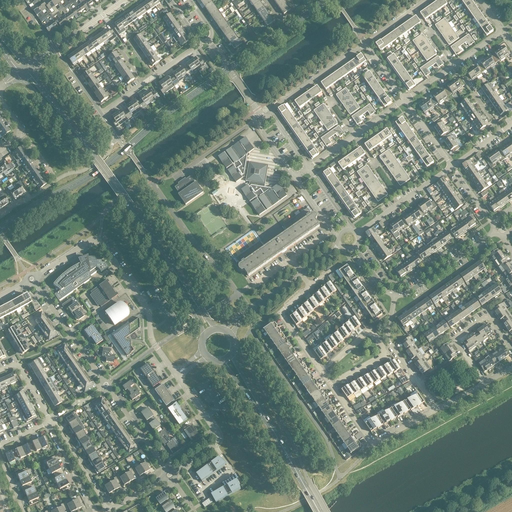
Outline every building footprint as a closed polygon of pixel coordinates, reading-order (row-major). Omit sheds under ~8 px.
[(37,0),(36,0),(35,1),(43,12),(45,10),(48,14),(45,16),(46,17),(51,13),(50,11),(44,3),(40,6),(39,5),(40,4),(37,0)] [(64,8),(63,7),(60,3),(58,0),(52,0),(51,1),(55,7),(58,5),(60,9),(57,11),(58,12),(64,8)] [(58,0),(60,3),(63,1),(66,5),(63,7),(64,8),(69,4),(68,3),(66,0),(58,0)] [(82,11),(78,6),(76,3),(75,0),(69,4),(71,6),(74,4),(76,8),(73,10),(78,17),(80,16),(79,14),(78,15),(78,14),(82,11)] [(89,10),(84,2),(82,0),(75,0),(76,3),(79,1),(81,4),(78,6),(82,11),(86,8),(87,9),(86,10),(87,11),(89,10)] [(93,3),(90,0),(86,0),(87,0),(84,2),(89,10),(91,8),(90,6),(89,7),(88,6),(93,3)] [(155,6),(150,0),(148,0),(146,2),(151,9),(155,6)] [(474,5),(471,0),(464,5),(468,9),(474,5)] [(46,17),(45,16),(43,12),(35,1),(32,3),(36,7),(37,6),(37,7),(33,10),(37,16),(40,14),(42,17),(39,19),(40,21),(46,17)] [(46,1),(44,3),(50,11),(53,9),(55,12),(52,14),(53,16),(58,12),(57,11),(55,7),(51,1),(47,4),(46,4),(47,3),(46,1)] [(443,8),(438,1),(433,4),(438,11),(443,8)] [(151,9),(146,2),(141,5),(146,13),(151,9)] [(215,6),(212,2),(205,7),(208,12),(215,6)] [(263,6),(260,2),(253,6),(256,10),(263,6)] [(288,6),(285,2),(278,6),(281,10),(288,6)] [(71,19),(74,16),(76,19),(78,17),(73,10),(71,6),(69,4),(64,8),(65,10),(68,8),(70,12),(68,14),(71,19)] [(438,11),(433,4),(429,7),(434,14),(438,11)] [(146,13),(141,5),(137,8),(142,16),(146,13)] [(478,9),(474,5),(468,9),(471,14),(478,9)] [(218,10),(215,6),(208,12),(211,16),(218,10)] [(266,9),(263,6),(256,10),(259,14),(266,9)] [(291,10),(288,6),(281,10),(284,15),(291,10)] [(434,14),(429,7),(425,10),(429,17),(434,14)] [(71,19),(68,14),(65,10),(64,8),(58,12),(60,14),(63,12),(65,15),(62,17),(67,25),(70,23),(69,22),(67,22),(71,19)] [(142,16),(137,8),(133,12),(138,19),(142,16)] [(268,13),(266,9),(259,14),(262,18),(268,13)] [(481,14),(478,9),(471,14),(474,18),(481,14)] [(221,15),(218,10),(211,16),(214,20),(221,15)] [(429,17),(425,10),(420,13),(425,20),(429,17)] [(67,25),(62,17),(60,14),(58,12),(53,16),(54,18),(57,16),(59,19),(57,21),(60,26),(65,23),(65,24),(64,25),(65,26),(67,25)] [(138,19),(133,12),(128,15),(133,22),(138,19)] [(54,18),(53,16),(52,14),(51,13),(46,17),(47,19),(50,17),(53,20),(50,22),(53,28),(57,24),(58,25),(57,26),(58,28),(60,26),(57,21),(54,18)] [(271,17),(268,13),(262,18),(264,22),(271,17)] [(163,19),(166,23),(173,18),(170,14),(163,19)] [(484,18),(481,14),(474,18),(477,23),(484,18)] [(133,22),(128,15),(124,18),(129,25),(133,22)] [(224,19),(221,15),(214,20),(216,24),(224,19)] [(416,16),(415,17),(411,19),(416,26),(421,23),(416,16)] [(53,28),(50,22),(47,19),(46,17),(40,21),(42,23),(45,21),(47,24),(44,26),(49,34),(52,32),(51,31),(50,31),(49,31),(53,28)] [(274,21),(271,17),(264,22),(267,26),(274,21)] [(129,25),(124,18),(119,21),(124,28),(129,25)] [(177,23),(173,18),(166,23),(169,28),(177,23)] [(448,23),(445,18),(435,25),(437,29),(438,28),(439,30),(448,23)] [(487,22),(484,18),(477,23),(480,27),(487,22)] [(227,23),(224,19),(216,24),(219,28),(227,23)] [(416,26),(411,19),(407,23),(412,29),(416,26)] [(126,31),(124,28),(119,21),(115,24),(117,27),(114,28),(119,35),(126,31)] [(490,27),(487,22),(480,27),(483,32),(490,27)] [(180,27),(177,23),(169,28),(173,32),(180,27)] [(230,27),(227,23),(219,28),(222,33),(230,27)] [(412,29),(407,23),(402,26),(407,32),(412,29)] [(452,28),(448,23),(439,30),(440,31),(440,32),(442,35),(452,28)] [(407,32),(402,26),(398,29),(403,36),(407,32)] [(183,32),(180,27),(173,32),(176,37),(183,32)] [(233,31),(230,27),(222,33),(225,37),(233,31)] [(493,31),(490,27),(483,32),(486,36),(493,31)] [(455,33),(452,28),(442,35),(444,39),(445,38),(446,40),(455,33)] [(108,29),(103,32),(108,39),(110,42),(117,37),(112,30),(110,32),(108,29)] [(403,36),(398,29),(393,32),(398,39),(403,36)] [(236,36),(233,31),(225,37),(228,41),(236,36)] [(108,39),(103,32),(99,35),(104,43),(108,39)] [(186,36),(183,32),(176,37),(173,38),(176,43),(179,41),(186,36)] [(398,39),(393,32),(389,35),(394,42),(398,39)] [(459,38),(455,33),(446,40),(447,41),(447,42),(449,45),(459,38)] [(134,40),(137,44),(144,39),(141,34),(134,40)] [(425,38),(422,34),(412,41),(416,46),(425,40),(424,38),(425,38)] [(104,43),(99,35),(94,39),(99,46),(104,43)] [(394,42),(389,35),(385,38),(389,45),(394,42)] [(473,42),(468,35),(459,41),(462,45),(466,42),(469,46),(473,44),(472,43),(473,42)] [(189,41),(186,36),(179,41),(182,46),(189,41)] [(239,40),(236,36),(228,41),(231,45),(239,40)] [(389,45),(385,38),(380,41),(385,48),(389,45)] [(99,46),(94,39),(90,42),(95,49),(99,46)] [(147,43),(144,39),(137,44),(140,48),(147,43)] [(242,44),(239,40),(231,45),(234,49),(242,44)] [(426,41),(425,40),(416,46),(420,51),(429,44),(427,41),(426,41)] [(385,48),(380,41),(376,45),(380,51),(385,48)] [(462,45),(459,41),(450,47),(455,54),(457,53),(457,54),(461,52),(458,48),(462,45)] [(95,49),(90,42),(85,45),(90,52),(95,49)] [(150,48),(147,43),(140,48),(143,53),(150,48)] [(432,48),(429,44),(420,51),(423,56),(432,50),(431,48),(432,48)] [(90,52),(85,45),(81,48),(86,55),(90,52)] [(509,54),(504,47),(499,50),(505,58),(509,54)] [(86,55),(81,48),(77,51),(82,58),(86,55)] [(153,52),(150,48),(143,53),(146,57),(153,52)] [(433,51),(432,50),(423,56),(427,61),(436,54),(434,51),(433,51)] [(505,58),(499,50),(495,53),(496,55),(493,57),(497,62),(500,60),(500,61),(505,58)] [(82,58),(77,51),(72,54),(77,61),(82,58)] [(156,51),(153,52),(146,57),(149,62),(157,57),(159,55),(156,51)] [(109,57),(112,62),(119,57),(116,52),(109,57)] [(77,61),(72,54),(68,57),(73,65),(77,61)] [(394,54),(387,59),(388,60),(387,61),(389,64),(397,59),(394,54)] [(366,62),(361,55),(356,58),(361,65),(366,62)] [(443,63),(438,56),(429,63),(432,66),(436,64),(438,68),(442,65),(441,64),(443,63)] [(490,56),(485,60),(491,67),(495,64),(497,62),(493,57),(491,58),(490,56)] [(122,61),(119,57),(112,62),(115,66),(122,61)] [(160,61),(157,57),(149,62),(153,66),(160,61)] [(196,58),(191,61),(196,68),(201,65),(202,67),(205,65),(201,60),(199,62),(196,58)] [(361,65),(356,58),(352,61),(357,68),(361,65)] [(400,63),(397,59),(389,64),(392,67),(393,68),(400,63)] [(491,67),(485,60),(480,63),(482,65),(479,67),(483,72),(486,70),(486,71),(491,67)] [(125,66),(122,61),(115,66),(118,71),(125,66)] [(196,68),(191,61),(187,64),(190,68),(187,70),(191,75),(193,73),(192,71),(196,68)] [(357,68),(352,61),(348,64),(352,71),(357,68)] [(403,68),(400,63),(393,68),(394,69),(393,70),(396,73),(403,68)] [(432,66),(429,63),(420,69),(425,76),(426,75),(427,76),(430,73),(427,69),(432,66)] [(352,71),(348,64),(343,67),(348,74),(352,71)] [(128,70),(125,66),(118,71),(121,75),(128,70)] [(477,68),(476,66),(471,70),(477,77),(481,74),(483,72),(479,67),(477,68)] [(182,67),(177,71),(182,78),(187,75),(188,77),(191,75),(187,70),(185,72),(182,67)] [(348,74),(343,67),(339,70),(343,77),(348,74)] [(406,72),(403,68),(396,73),(398,76),(399,76),(400,77),(406,72)] [(131,74),(128,70),(121,75),(124,79),(131,74)] [(343,77),(339,70),(334,74),(339,80),(343,77)] [(477,77),(471,70),(466,73),(468,75),(465,76),(469,82),(471,80),(472,81),(477,77)] [(82,76),(85,80),(92,75),(89,71),(82,76)] [(182,78),(177,71),(173,74),(176,78),(173,80),(177,85),(180,83),(178,81),(182,78)] [(372,76),(369,71),(362,76),(366,81),(372,76)] [(409,77),(406,72),(400,77),(400,78),(400,79),(402,82),(409,77)] [(135,79),(131,74),(124,79),(127,84),(135,79)] [(339,80),(334,74),(330,77),(335,83),(339,80)] [(96,80),(92,75),(85,80),(88,85),(96,80)] [(376,81),(372,76),(366,81),(369,85),(376,81)] [(163,80),(168,87),(170,90),(177,85),(173,80),(171,81),(168,77),(163,80)] [(335,83),(330,77),(325,80),(330,87),(335,83)] [(412,81),(409,77),(402,82),(404,85),(405,84),(406,86),(412,81)] [(99,84),(96,80),(88,85),(91,89),(99,84)] [(168,87),(163,80),(159,84),(162,88),(159,90),(163,95),(166,93),(164,91),(168,87)] [(330,87),(325,80),(321,83),(326,90),(330,87)] [(457,80),(452,83),(457,91),(462,88),(462,87),(464,85),(460,80),(458,82),(457,80)] [(379,85),(376,81),(369,85),(372,90),(379,85)] [(416,86),(412,81),(406,86),(407,87),(406,88),(408,91),(416,86)] [(457,91),(452,83),(447,86),(449,88),(446,90),(450,95),(452,94),(453,94),(457,91)] [(492,88),(489,83),(481,89),(485,94),(492,88)] [(102,89),(99,84),(91,89),(95,94),(102,89)] [(382,89),(379,85),(372,90),(375,94),(382,89)] [(322,93),(317,86),(312,89),(317,96),(322,93)] [(349,93),(346,88),(336,95),(338,99),(339,98),(340,100),(349,93)] [(495,93),(492,88),(485,94),(488,98),(495,93)] [(105,93),(102,89),(95,94),(98,98),(105,93)] [(317,96),(312,89),(308,92),(313,99),(317,96)] [(385,94),(382,89),(375,94),(378,99),(385,94)] [(444,92),(442,90),(438,93),(443,101),(448,98),(448,97),(450,95),(446,90),(444,92)] [(149,91),(144,94),(149,101),(154,98),(155,100),(158,98),(154,93),(152,95),(149,91)] [(313,99),(308,92),(304,95),(308,102),(313,99)] [(108,98),(105,93),(98,98),(101,103),(108,98)] [(353,98),(349,93),(340,100),(341,101),(341,102),(343,105),(353,98)] [(443,101),(438,93),(433,96),(434,98),(432,100),(436,105),(438,103),(439,104),(443,101)] [(499,97),(495,93),(488,98),(491,102),(499,97)] [(149,101),(144,94),(140,97),(143,101),(140,103),(144,108),(146,106),(145,104),(149,101)] [(388,98),(385,94),(378,99),(381,103),(388,98)] [(308,102),(304,95),(299,98),(304,105),(308,102)] [(501,95),(499,97),(491,102),(494,107),(502,101),(504,100),(501,95)] [(304,105),(299,98),(294,102),(299,108),(304,105)] [(356,103),(353,98),(343,105),(345,108),(346,108),(347,109),(356,103)] [(391,103),(388,98),(381,103),(385,108),(391,103)] [(470,104),(467,99),(459,105),(462,109),(470,104)] [(135,100),(130,104),(135,111),(140,108),(141,110),(144,108),(140,103),(138,105),(135,100)] [(428,100),(424,103),(429,111),(434,107),(433,107),(436,105),(432,100),(430,102),(428,100)] [(505,106),(502,101),(494,107),(497,111),(505,106)] [(360,108),(356,103),(347,109),(348,111),(348,112),(350,115),(360,108)] [(429,111),(424,103),(419,106),(425,114),(429,111)] [(135,111),(130,104),(126,107),(129,111),(126,113),(130,118),(133,116),(131,114),(135,111)] [(326,107),(323,104),(313,111),(317,116),(326,110),(325,108),(326,107)] [(374,111),(369,104),(360,111),(363,115),(367,112),(370,116),(374,113),(373,112),(374,111)] [(473,108),(470,104),(462,109),(465,114),(473,108)] [(288,110),(285,105),(277,110),(280,114),(280,113),(281,114),(288,110)] [(508,110),(505,106),(497,111),(500,116),(502,114),(504,117),(509,113),(508,111),(508,110)] [(476,113),(473,108),(465,114),(468,118),(476,113)] [(121,110),(116,113),(122,121),(126,117),(128,120),(130,118),(126,113),(124,115),(121,110)] [(291,114),(288,110),(281,114),(282,116),(281,116),(284,119),(291,114)] [(327,111),(326,110),(317,116),(321,121),(330,114),(328,111),(327,111)] [(363,115),(360,111),(351,117),(356,124),(358,123),(358,124),(359,123),(362,121),(359,118),(363,115)] [(122,121),(116,113),(112,117),(115,121),(113,123),(116,128),(119,126),(117,124),(122,121)] [(479,117),(476,113),(468,118),(471,123),(479,117)] [(294,118),(291,114),(284,119),(286,122),(287,122),(287,123),(294,118)] [(333,117),(330,114),(321,121),(324,126),(333,119),(332,118),(333,117)] [(482,122),(479,117),(471,123),(475,127),(482,122)] [(297,123),(294,118),(287,123),(288,124),(288,125),(290,128),(297,123)] [(405,123),(402,118),(395,123),(399,128),(405,123)] [(334,121),(333,119),(324,126),(328,131),(337,124),(335,120),(334,121)] [(445,127),(440,120),(433,124),(435,127),(434,128),(437,132),(445,127)] [(486,126),(482,122),(475,127),(478,132),(478,131),(480,134),(485,130),(484,128),(486,126)] [(300,127),(297,123),(290,128),(292,131),(293,131),(294,132),(300,127)] [(408,127),(405,123),(399,128),(402,132),(408,127)] [(339,126),(330,132),(333,136),(337,133),(339,137),(343,135),(342,134),(344,133),(339,126)] [(4,129),(3,127),(0,129),(0,134),(1,136),(0,137),(1,138),(10,131),(8,127),(4,129)] [(303,132),(300,127),(294,132),(295,133),(294,134),(296,137),(303,132)] [(412,132),(408,127),(402,132),(405,136),(412,132)] [(448,131),(445,127),(437,132),(441,137),(442,136),(444,138),(446,136),(445,134),(448,131)] [(392,136),(387,129),(382,132),(387,139),(392,136)] [(307,136),(303,132),(296,137),(297,137),(298,138),(297,138),(299,141),(307,136)] [(333,136),(330,132),(321,139),(326,146),(327,145),(328,145),(331,143),(328,139),(333,136)] [(387,139),(382,132),(378,135),(383,142),(387,139)] [(415,136),(412,132),(405,136),(408,141),(415,136)] [(383,142),(378,135),(373,138),(378,145),(383,142)] [(310,141),(307,136),(299,141),(301,145),(302,144),(303,145),(310,141)] [(418,140),(415,136),(408,141),(411,145),(418,140)] [(452,136),(448,139),(446,136),(444,138),(446,140),(444,142),(447,146),(455,141),(452,136)] [(254,149),(246,137),(218,157),(236,183),(244,177),(246,177),(246,181),(268,165),(247,162),(247,159),(248,157),(250,155),(248,153),(254,149)] [(378,145),(373,138),(369,141),(374,148),(378,145)] [(421,145),(418,140),(411,145),(414,150),(421,145)] [(313,145),(310,141),(303,145),(304,147),(303,147),(305,150),(313,145)] [(374,148),(369,141),(364,145),(369,152),(374,148)] [(460,148),(455,141),(447,146),(451,151),(452,150),(454,152),(460,148)] [(316,149),(313,145),(305,150),(308,153),(309,154),(316,149)] [(424,149),(421,145),(414,150),(417,154),(424,149)] [(13,158),(15,160),(22,155),(21,153),(24,150),(21,146),(12,153),(12,154),(13,153),(15,156),(13,158)] [(365,154),(360,147),(356,151),(361,158),(365,154)] [(511,157),(504,147),(502,148),(502,149),(500,151),(503,155),(501,156),(503,160),(509,156),(510,158),(511,157)] [(319,154),(316,149),(309,154),(310,155),(309,156),(312,159),(319,154)] [(427,154),(424,149),(417,154),(420,159),(427,154)] [(393,155),(389,150),(379,156),(382,160),(382,159),(384,161),(393,155)] [(496,150),(493,152),(494,153),(492,154),(497,162),(500,160),(501,162),(503,160),(501,156),(503,155),(500,151),(498,152),(496,150)] [(361,158),(356,151),(351,154),(356,161),(361,158)] [(356,161),(351,154),(347,157),(352,164),(356,161)] [(430,158),(427,154),(420,159),(424,163),(430,158)] [(497,162),(492,154),(490,156),(489,155),(487,157),(490,162),(488,163),(491,169),(496,165),(495,164),(497,162)] [(24,157),(22,155),(15,160),(17,163),(19,161),(21,165),(30,159),(27,155),(24,157)] [(396,160),(393,155),(384,161),(385,163),(384,163),(386,167),(396,160)] [(352,164),(347,157),(343,160),(347,167),(352,164)] [(434,163),(430,158),(424,163),(427,168),(434,163)] [(33,163),(30,159),(21,165),(19,166),(20,167),(22,165),(24,168),(22,170),(24,172),(31,167),(30,165),(33,163)] [(347,167),(343,160),(338,163),(343,170),(347,167)] [(400,164),(396,160),(386,167),(389,170),(389,169),(391,171),(400,164)] [(470,160),(462,165),(464,168),(463,168),(464,171),(475,163),(474,162),(472,163),(470,160)] [(2,162),(0,163),(0,168),(3,173),(7,170),(8,172),(11,170),(8,165),(5,167),(2,162)] [(476,165),(475,163),(464,171),(466,173),(467,173),(468,175),(476,169),(474,166),(476,165)] [(403,169),(400,164),(391,171),(392,172),(391,173),(393,176),(403,169)] [(265,184),(268,165),(246,181),(249,182),(249,184),(241,190),(259,216),(287,196),(278,184),(273,188),(271,186),(269,188),(264,187),(265,184)] [(369,169),(367,165),(357,172),(360,177),(369,171),(368,169),(369,169)] [(33,169),(31,167),(24,172),(26,175),(28,174),(30,177),(39,171),(36,167),(33,169)] [(333,174),(330,169),(322,174),(325,178),(326,177),(326,178),(333,174)] [(406,174),(403,169),(393,176),(396,180),(396,179),(397,181),(406,174)] [(478,172),(476,169),(468,175),(470,176),(469,177),(471,179),(481,172),(480,171),(478,172)] [(41,175),(39,171),(30,177),(28,178),(28,179),(30,178),(32,181),(30,182),(32,185),(40,179),(38,177),(41,175)] [(370,173),(369,171),(360,177),(364,182),(374,175),(371,172),(370,173)] [(482,174),(481,172),(471,179),(472,182),(473,181),(475,183),(482,178),(480,175),(482,174)] [(336,178),(333,174),(326,178),(327,180),(329,183),(336,178)] [(410,179),(406,174),(397,181),(399,182),(398,183),(400,186),(410,179)] [(376,179),(374,175),(364,182),(367,187),(376,181),(375,179),(376,179)] [(195,183),(190,176),(186,179),(185,178),(183,180),(178,183),(179,184),(175,187),(179,194),(178,195),(186,205),(203,193),(196,182),(195,183)] [(339,183),(336,178),(329,183),(331,187),(332,186),(333,187),(339,183)] [(484,181),(482,178),(475,183),(476,185),(475,186),(477,188),(487,181),(486,180),(484,181)] [(41,182),(40,179),(32,185),(34,187),(36,186),(38,189),(37,189),(38,190),(47,184),(44,180),(41,182)] [(445,181),(443,179),(436,184),(438,187),(436,188),(437,190),(447,183),(446,180),(445,181)] [(377,182),(376,181),(367,187),(371,192),(381,185),(378,182),(377,182)] [(488,183),(487,181),(477,188),(479,191),(479,190),(481,192),(489,187),(487,184),(488,183)] [(18,185),(13,188),(19,196),(24,193),(20,188),(23,187),(19,182),(17,183),(18,185)] [(342,187),(339,183),(333,187),(334,188),(333,189),(335,192),(342,187)] [(449,185),(447,183),(437,190),(438,191),(440,190),(442,193),(450,188),(448,186),(449,185)] [(383,189),(381,185),(371,192),(374,197),(383,191),(382,189),(383,189)] [(345,191),(342,187),(335,192),(337,195),(338,195),(339,196),(345,191)] [(19,196),(13,188),(9,191),(8,189),(6,191),(9,196),(11,195),(15,199),(19,196)] [(451,190),(450,188),(442,193),(444,196),(442,197),(443,199),(454,191),(452,189),(451,190)] [(503,189),(501,191),(508,201),(510,200),(510,201),(511,199),(511,196),(508,190),(505,192),(503,189)] [(349,196),(345,191),(339,196),(340,197),(339,198),(341,201),(349,196)] [(384,192),(383,191),(374,197),(378,202),(388,195),(385,192),(384,192)] [(455,194),(454,191),(443,199),(445,200),(446,199),(448,202),(456,196),(455,194)] [(508,201),(501,191),(499,192),(501,195),(498,197),(504,206),(508,203),(507,202),(508,201)] [(3,196),(0,197),(0,200),(4,207),(8,203),(5,199),(8,197),(4,192),(2,194),(3,196)] [(352,200),(349,196),(341,201),(343,204),(344,204),(345,205),(352,200)] [(457,198),(456,196),(448,202),(450,205),(449,206),(450,207),(460,200),(458,198),(457,198)] [(493,196),(491,198),(499,208),(500,207),(500,208),(504,206),(498,197),(495,199),(493,196)] [(499,208),(491,198),(489,199),(491,202),(488,204),(488,203),(485,205),(489,210),(491,209),(494,213),(498,210),(497,209),(499,208)] [(427,199),(424,201),(425,201),(423,203),(428,211),(431,209),(432,210),(437,207),(433,202),(430,204),(427,199)] [(355,205),(352,200),(345,205),(346,206),(345,207),(347,210),(355,205)] [(462,203),(460,200),(450,207),(451,209),(452,208),(455,211),(462,205),(461,203),(462,203)] [(428,211),(423,203),(421,204),(420,203),(418,205),(419,208),(417,209),(420,213),(422,212),(425,215),(427,214),(426,212),(428,211)] [(358,209),(355,205),(347,210),(350,213),(351,214),(358,209)] [(315,214),(314,214),(313,214),(311,214),(307,208),(296,216),(283,225),(287,231),(264,248),(260,242),(236,259),(240,265),(239,266),(239,267),(239,268),(239,270),(240,271),(241,271),(243,271),(244,271),(248,276),(320,226),(316,220),(317,219),(317,218),(317,217),(316,215),(315,214)] [(361,214),(358,209),(351,214),(352,215),(351,216),(354,219),(361,214)] [(420,213),(417,209),(415,211),(414,210),(412,212),(412,213),(418,220),(419,222),(421,221),(419,219),(425,215),(422,212),(420,213)] [(418,220),(412,213),(410,214),(410,213),(407,215),(415,225),(416,224),(415,222),(418,220)] [(465,216),(463,218),(470,228),(472,227),(472,228),(476,225),(473,221),(475,220),(472,214),(469,216),(470,217),(467,219),(465,216)] [(415,225),(407,215),(405,217),(405,218),(403,219),(406,223),(403,225),(406,229),(412,225),(413,226),(415,225)] [(397,221),(395,222),(400,230),(403,228),(404,230),(406,229),(403,225),(406,223),(403,219),(401,221),(399,218),(396,220),(397,221)] [(470,228),(463,218),(461,219),(463,222),(460,224),(466,232),(469,230),(469,229),(470,228)] [(400,230),(395,222),(393,224),(392,223),(390,225),(392,228),(389,230),(396,239),(398,237),(399,237),(399,236),(399,235),(399,234),(398,232),(400,230)] [(455,223),(453,225),(460,235),(462,234),(462,235),(466,232),(460,224),(457,226),(455,223)] [(460,235),(453,225),(451,226),(453,229),(447,233),(450,236),(452,234),(455,237),(454,238),(456,240),(460,237),(459,236),(460,235)] [(373,228),(365,234),(367,236),(366,236),(368,239),(378,232),(377,230),(375,231),(373,228)] [(441,231),(439,232),(446,242),(448,242),(452,240),(452,239),(454,238),(455,237),(452,234),(450,236),(447,233),(446,231),(443,233),(441,231)] [(379,233),(378,232),(368,239),(369,241),(370,241),(372,243),(379,237),(377,234),(379,233)] [(446,242),(439,232),(437,233),(439,236),(436,238),(442,247),(446,244),(445,243),(446,242)] [(381,240),(379,237),(372,243),(373,245),(372,245),(374,248),(384,240),(383,239),(381,240)] [(431,237),(429,239),(437,249),(438,248),(439,249),(442,247),(436,238),(433,240),(431,237)] [(437,249),(429,239),(427,240),(429,243),(426,245),(432,254),(436,251),(435,250),(437,249)] [(385,242),(384,240),(374,248),(376,250),(376,249),(378,251),(386,246),(384,243),(385,242)] [(421,244),(419,246),(427,256),(428,255),(429,256),(432,254),(426,245),(423,247),(421,244)] [(388,249),(386,246),(378,251),(379,253),(378,254),(380,256),(390,249),(389,248),(388,249)] [(427,256),(419,246),(418,247),(419,250),(416,252),(417,254),(418,254),(420,257),(417,259),(419,262),(420,262),(422,260),(422,261),(426,258),(426,257),(427,256)] [(392,251),(390,249),(380,256),(382,259),(383,258),(384,261),(392,255),(390,252),(392,251)] [(498,249),(489,255),(491,258),(494,261),(503,255),(502,252),(501,253),(500,251),(499,252),(498,249)] [(418,254),(417,254),(412,258),(410,255),(408,256),(415,267),(417,266),(417,267),(421,264),(420,262),(419,262),(417,259),(420,257),(418,254)] [(505,257),(503,255),(494,261),(496,265),(497,268),(506,262),(505,259),(504,258),(505,257)] [(415,267),(408,256),(406,258),(408,260),(405,263),(411,271),(414,269),(414,268),(415,267)] [(90,258),(88,258),(85,258),(84,259),(85,263),(82,265),(81,263),(78,264),(77,265),(74,266),(72,268),(70,269),(68,270),(66,272),(64,273),(62,275),(60,277),(58,279),(56,281),(55,283),(54,284),(53,285),(60,291),(54,295),(59,301),(90,279),(90,276),(98,270),(99,271),(100,273),(108,268),(107,267),(107,266),(106,264),(104,263),(103,262),(102,261),(101,260),(100,260),(98,259),(97,259),(95,258),(94,258),(93,258),(92,258),(91,258),(90,258)] [(400,262),(398,263),(405,274),(407,273),(407,274),(411,271),(405,263),(402,265),(400,262)] [(485,269),(480,262),(479,263),(478,263),(475,265),(480,272),(483,270),(485,273),(487,272),(485,269)] [(508,264),(506,262),(497,268),(499,271),(500,270),(502,274),(511,266),(510,264),(509,265),(508,264)] [(405,274),(398,263),(396,265),(398,267),(395,269),(392,270),(396,276),(398,274),(401,278),(405,276),(404,275),(405,274)] [(352,271),(347,265),(342,269),(341,267),(342,267),(341,267),(338,270),(343,277),(352,271)] [(480,272),(475,265),(472,267),(472,268),(470,269),(477,279),(479,277),(477,275),(480,272)] [(511,266),(502,274),(505,277),(504,278),(506,280),(511,275),(511,266)] [(477,279),(470,269),(469,270),(465,272),(470,279),(474,277),(476,280),(477,279)] [(356,277),(352,271),(343,277),(347,283),(356,277)] [(470,279),(465,272),(462,274),(462,275),(460,276),(467,286),(469,284),(467,281),(470,279)] [(360,284),(356,277),(347,283),(352,290),(360,284)] [(464,284),(459,277),(458,278),(457,278),(454,280),(459,287),(462,285),(464,288),(466,287),(464,284)] [(101,307),(118,295),(116,293),(115,294),(112,290),(113,289),(111,286),(110,287),(107,283),(109,282),(107,280),(90,292),(92,294),(89,295),(97,306),(99,305),(101,307)] [(459,287),(454,280),(450,282),(451,283),(449,284),(456,294),(458,292),(456,290),(459,287)] [(494,286),(491,288),(496,295),(501,292),(494,281),(492,283),(494,286)] [(336,291),(330,282),(324,287),(330,296),(331,296),(330,295),(336,291)] [(365,290),(360,284),(352,290),(356,296),(365,290)] [(456,294),(449,284),(448,285),(447,285),(444,287),(449,294),(452,292),(454,295),(456,294)] [(330,296),(324,287),(318,292),(325,301),(325,300),(330,296)] [(449,294),(444,287),(441,289),(441,290),(439,291),(446,301),(448,299),(446,296),(449,294)] [(486,287),(484,289),(491,299),(496,295),(491,288),(488,290),(486,287)] [(491,299),(484,289),(482,290),(484,293),(481,295),(487,302),(491,299)] [(369,296),(365,290),(356,296),(360,302),(369,296)] [(446,301),(439,291),(438,292),(438,291),(434,294),(439,301),(442,299),(444,302),(446,301)] [(325,301),(318,292),(319,292),(313,297),(319,306),(319,305),(325,301)] [(39,305),(30,293),(27,295),(31,302),(34,308),(39,305)] [(22,296),(21,296),(26,305),(31,302),(27,295),(26,294),(25,295),(24,295),(22,295),(22,296)] [(439,301),(434,294),(431,296),(431,297),(429,298),(434,305),(436,308),(438,306),(436,303),(439,301)] [(476,298),(481,305),(481,306),(487,302),(481,295),(478,297),(476,294),(474,296),(476,298)] [(26,305),(21,296),(20,297),(19,297),(18,298),(18,299),(16,300),(21,308),(26,305)] [(373,302),(369,296),(360,302),(365,308),(373,302)] [(473,301),(470,303),(475,310),(480,307),(475,299),(473,296),(471,298),(473,301)] [(319,306),(313,297),(312,297),(313,298),(307,302),(314,311),(313,310),(319,306)] [(433,306),(428,299),(426,300),(426,299),(423,302),(428,309),(431,307),(433,310),(435,309),(433,306)] [(21,308),(16,300),(15,301),(14,300),(12,301),(11,302),(16,311),(21,308)] [(16,311),(11,302),(10,302),(9,303),(8,303),(8,304),(6,305),(11,314),(16,311)] [(68,308),(71,313),(72,314),(76,321),(78,319),(79,320),(84,316),(84,315),(85,314),(81,308),(77,302),(68,308)] [(314,311),(307,302),(307,303),(301,307),(308,316),(308,315),(314,311)] [(378,308),(373,302),(365,308),(369,314),(378,308)] [(428,309),(423,302),(419,304),(420,305),(418,306),(425,316),(427,314),(425,311),(428,309)] [(465,302),(463,303),(470,314),(475,310),(470,303),(467,305),(465,302)] [(105,312),(114,325),(126,317),(127,317),(127,316),(128,315),(128,313),(128,312),(128,311),(127,310),(127,309),(126,307),(125,307),(125,306),(124,306),(124,305),(123,305),(122,304),(121,303),(120,303),(119,303),(118,303),(118,304),(105,312)] [(470,314),(463,303),(461,305),(463,308),(460,310),(465,317),(470,314)] [(502,303),(494,309),(495,312),(496,314),(495,314),(497,317),(506,310),(504,306),(502,303)] [(11,314),(6,305),(5,306),(4,306),(2,306),(1,307),(6,316),(11,314)] [(425,316),(418,306),(417,307),(416,306),(413,309),(418,316),(421,314),(423,317),(425,316)] [(308,316),(301,307),(302,308),(296,312),(302,321),(302,320),(308,316)] [(382,315),(378,308),(369,314),(374,322),(378,319),(377,318),(382,315)] [(418,316),(413,309),(409,311),(410,312),(408,313),(415,323),(417,321),(415,318),(418,316)] [(455,309),(453,310),(460,321),(465,317),(460,310),(457,312),(455,309)] [(460,321),(453,310),(451,312),(453,315),(450,317),(455,324),(460,321)] [(509,313),(506,310),(497,317),(498,319),(499,319),(500,320),(501,320),(502,322),(511,316),(509,313)] [(33,318),(37,325),(46,319),(41,312),(33,318)] [(302,321),(296,312),(295,312),(296,313),(290,317),(296,326),(302,321)] [(415,323),(408,313),(407,314),(406,313),(403,316),(408,323),(411,321),(413,324),(415,323)] [(408,323),(403,316),(400,318),(400,319),(398,320),(403,327),(405,330),(407,328),(405,325),(408,323)] [(445,320),(450,327),(450,328),(455,324),(450,317),(447,319),(445,316),(443,317),(445,320)] [(511,316),(502,322),(504,324),(503,324),(504,326),(503,327),(505,329),(511,324),(511,316)] [(361,325),(355,317),(348,321),(355,331),(355,330),(361,325)] [(139,318),(129,325),(129,324),(112,336),(112,337),(111,337),(126,358),(127,357),(127,358),(130,355),(130,354),(133,352),(134,351),(131,347),(130,345),(130,341),(126,342),(124,339),(139,329),(139,318)] [(442,323),(439,325),(444,332),(449,329),(444,321),(442,318),(440,320),(442,323)] [(49,323),(46,319),(37,325),(41,329),(49,323)] [(355,331),(348,321),(349,322),(343,326),(349,336),(350,335),(349,335),(355,331)] [(266,328),(265,327),(263,328),(264,329),(263,330),(264,330),(267,335),(277,328),(276,327),(277,327),(277,326),(274,322),(266,328)] [(52,328),(49,323),(41,329),(44,334),(52,328)] [(434,324),(432,325),(439,336),(444,332),(439,325),(436,327),(434,324)] [(483,326),(480,327),(487,337),(491,335),(494,333),(488,324),(484,327),(483,326)] [(8,330),(11,335),(19,330),(16,325),(8,330)] [(89,338),(90,338),(97,333),(92,326),(92,325),(84,331),(89,338)] [(439,336),(432,325),(430,327),(432,330),(429,332),(434,339),(439,336)] [(349,336),(343,326),(343,327),(337,331),(344,341),(344,340),(343,340),(349,336)] [(281,331),(278,327),(277,328),(267,335),(268,335),(271,340),(281,333),(280,332),(281,332),(281,331)] [(487,337),(480,327),(478,329),(479,331),(475,333),(481,342),(484,340),(487,337)] [(57,334),(52,328),(44,334),(48,340),(57,334)] [(22,335),(19,330),(11,335),(14,340),(22,335)] [(344,341),(337,331),(337,332),(331,336),(338,346),(338,345),(344,341)] [(424,335),(429,343),(434,339),(429,332),(426,334),(424,331),(422,332),(424,335)] [(284,336),(282,332),(281,333),(271,340),(275,345),(274,345),(284,338),(284,337),(284,336)] [(103,340),(97,333),(90,338),(91,338),(91,339),(96,345),(103,340)] [(481,342),(475,333),(472,336),(471,334),(468,336),(475,346),(479,343),(479,344),(481,342)] [(312,334),(306,340),(308,343),(314,338),(312,334)] [(25,339),(22,335),(14,340),(16,345),(25,339)] [(338,346),(331,336),(331,337),(332,337),(326,341),(332,351),(333,351),(332,350),(338,346)] [(411,336),(402,342),(403,345),(404,346),(403,347),(405,350),(414,343),(414,344),(415,343),(412,339),(413,339),(411,336)] [(475,346),(468,336),(466,338),(467,339),(463,342),(469,351),(472,349),(472,348),(475,346)] [(288,341),(285,338),(284,338),(274,345),(275,345),(278,350),(288,343),(287,342),(288,342),(288,341)] [(28,344),(25,339),(16,345),(19,349),(28,344)] [(332,351),(326,341),(326,342),(320,347),(327,356),(326,355),(332,351)] [(292,347),(289,343),(288,343),(278,350),(278,351),(279,350),(282,355),(282,356),(292,349),(291,348),(292,347)] [(415,346),(414,344),(414,343),(405,350),(406,352),(407,354),(406,354),(408,357),(417,350),(415,346)] [(447,343),(439,349),(439,350),(441,352),(443,355),(453,348),(452,346),(451,347),(450,345),(449,346),(447,343)] [(31,349),(28,344),(19,349),(22,354),(31,349)] [(56,351),(60,357),(69,351),(64,345),(56,351)] [(500,348),(497,351),(504,361),(506,359),(506,358),(507,357),(507,356),(509,355),(503,346),(500,348)] [(327,356),(320,347),(314,352),(320,360),(327,356)] [(112,355),(111,354),(110,353),(111,350),(103,348),(101,356),(104,357),(105,358),(106,359),(105,362),(113,363),(115,355),(112,355)] [(295,352),(293,348),(292,349),(282,356),(282,355),(286,360),(285,361),(295,354),(295,353),(295,352)] [(455,351),(453,348),(443,355),(446,359),(445,359),(448,362),(456,356),(455,353),(454,352),(455,351)] [(420,353),(417,350),(408,357),(409,359),(410,359),(411,360),(412,360),(413,362),(422,356),(420,353)] [(72,356),(69,351),(60,357),(64,362),(72,356)] [(504,361),(497,351),(493,353),(490,354),(497,363),(499,362),(501,361),(501,362),(504,361)] [(299,357),(296,353),(295,354),(285,361),(286,361),(289,365),(289,366),(299,359),(298,358),(299,357)] [(497,363),(490,354),(488,356),(488,357),(485,359),(491,369),(494,367),(493,366),(495,365),(494,365),(497,363)] [(75,361),(72,356),(64,362),(67,367),(75,361)] [(424,358),(422,356),(413,362),(415,364),(414,364),(415,366),(414,367),(416,369),(426,362),(424,359),(424,358)] [(303,362),(300,358),(299,359),(289,366),(293,371),(292,371),(293,371),(302,364),(302,363),(303,363),(303,362)] [(39,359),(36,360),(29,365),(32,370),(39,365),(42,364),(39,359)] [(491,369),(485,359),(481,362),(481,361),(478,363),(484,372),(487,370),(487,371),(488,370),(489,371),(491,369)] [(400,369),(394,360),(388,364),(394,373),(400,369)] [(79,365),(75,361),(67,367),(70,371),(79,365)] [(429,366),(426,362),(416,369),(418,372),(419,371),(420,372),(422,374),(431,368),(429,365),(429,366)] [(306,367),(304,363),(303,364),(302,364),(293,371),(297,376),(296,376),(306,369),(305,368),(306,368),(306,367)] [(153,388),(161,382),(156,374),(155,371),(154,372),(149,364),(140,370),(153,388)] [(394,373),(388,364),(382,368),(381,367),(387,377),(393,373),(394,373)] [(42,370),(39,365),(32,370),(35,374),(42,370)] [(82,370),(79,365),(70,371),(74,376),(82,370)] [(387,377),(381,367),(375,372),(375,371),(374,371),(381,380),(387,376),(387,377)] [(310,372),(307,369),(306,369),(296,376),(297,376),(300,381),(310,374),(309,373),(310,373),(310,372)] [(45,375),(42,370),(35,374),(38,379),(45,375)] [(85,375),(82,370),(74,376),(77,381),(85,375)] [(381,380),(374,371),(368,375),(368,374),(368,375),(374,384),(380,380),(381,380)] [(12,374),(7,377),(10,384),(17,381),(15,377),(14,378),(12,374)] [(314,378),(311,374),(310,374),(300,381),(300,382),(300,381),(304,386),(303,386),(303,387),(313,380),(313,379),(313,378),(314,378)] [(48,379),(45,375),(38,379),(40,384),(48,379)] [(89,379),(85,375),(77,381),(80,385),(89,379)] [(374,384),(368,375),(362,379),(361,378),(367,388),(373,383),(374,384)] [(400,381),(402,385),(409,381),(406,376),(400,381)] [(10,384),(7,377),(2,379),(5,387),(10,384)] [(50,378),(48,379),(40,384),(43,388),(53,382),(50,378)] [(367,388),(361,378),(355,382),(354,382),(361,391),(367,387),(367,388)] [(93,386),(89,379),(80,385),(84,391),(85,391),(93,386)] [(317,383),(314,379),(313,380),(303,387),(304,387),(304,386),(307,391),(307,392),(317,385),(316,384),(317,383)] [(129,392),(130,392),(133,389),(132,389),(131,387),(134,385),(131,381),(128,383),(128,381),(127,381),(126,381),(125,381),(124,382),(123,383),(123,384),(124,384),(123,384),(124,385),(123,387),(126,391),(127,390),(128,390),(128,391),(129,391),(129,392)] [(56,387),(53,382),(43,388),(46,393),(56,387)] [(361,391),(354,382),(348,386),(348,385),(348,386),(354,395),(360,391),(361,391)] [(321,388),(318,384),(317,385),(307,392),(308,392),(311,396),(311,397),(321,390),(320,389),(321,389),(321,388)] [(155,390),(166,407),(175,401),(163,385),(155,390)] [(354,395),(348,386),(341,390),(347,399),(353,394),(354,395)] [(58,392),(56,387),(46,393),(49,397),(56,393),(58,392)] [(134,390),(133,389),(130,392),(131,393),(131,394),(131,395),(130,396),(132,401),(134,399),(135,401),(136,401),(137,401),(139,400),(139,399),(139,398),(138,397),(141,395),(138,391),(135,393),(133,391),(134,390)] [(324,393),(322,389),(321,390),(311,397),(315,402),(314,402),(324,395),(324,394),(324,393)] [(15,396),(17,401),(18,401),(25,397),(22,392),(15,396)] [(59,398),(56,393),(49,397),(52,402),(59,398)] [(328,398),(325,394),(324,395),(314,402),(315,402),(318,407),(328,400),(327,399),(328,399),(328,398)] [(424,402),(418,394),(412,398),(411,397),(418,407),(424,402)] [(28,401),(25,397),(18,401),(17,401),(15,402),(18,407),(28,401)] [(418,407),(411,397),(405,402),(405,401),(411,410),(417,406),(418,407)] [(62,403),(59,398),(52,402),(54,407),(62,403)] [(93,404),(98,410),(106,404),(102,398),(93,404)] [(332,403),(329,400),(328,400),(318,407),(319,407),(322,412),(332,405),(331,404),(332,404),(332,403)] [(30,406),(28,401),(18,407),(20,411),(30,406)] [(411,410),(405,401),(399,405),(398,405),(404,414),(410,410),(411,410)] [(168,409),(179,425),(188,420),(176,403),(168,409)] [(109,409),(106,404),(98,410),(101,415),(109,409)] [(335,409),(333,405),(332,406),(332,405),(322,412),(322,413),(322,412),(326,417),(325,418),(335,411),(335,410),(335,409)] [(404,414),(398,405),(392,409),(392,408),(391,408),(398,418),(404,413),(404,414)] [(33,411),(30,406),(20,411),(23,416),(33,411)] [(151,424),(150,425),(154,431),(160,426),(156,420),(148,408),(147,409),(146,408),(144,408),(142,410),(142,411),(143,412),(141,413),(147,421),(149,420),(149,421),(150,421),(150,422),(150,423),(151,423),(151,424)] [(398,418),(391,408),(385,412),(391,421),(397,417),(398,418)] [(113,414),(109,409),(101,415),(104,419),(113,414)] [(339,414),(336,410),(335,411),(325,418),(326,417),(329,422),(329,423),(339,416),(338,415),(339,414)] [(35,416),(33,411),(23,416),(26,422),(28,421),(32,419),(32,418),(35,416)] [(391,421),(385,412),(379,416),(378,415),(378,416),(384,425),(390,421),(391,421)] [(75,413),(73,414),(64,420),(66,423),(67,422),(69,425),(78,419),(75,413)] [(116,418),(113,414),(104,419),(107,424),(116,418)] [(343,419),(340,415),(339,416),(329,423),(333,427),(332,428),(333,428),(343,421),(342,420),(343,419)] [(384,425),(378,416),(372,420),(372,419),(371,419),(378,428),(384,424),(384,425)] [(119,423),(116,418),(107,424),(111,429),(119,423)] [(85,430),(78,419),(69,425),(70,427),(69,428),(72,433),(74,433),(75,435),(83,431),(85,430)] [(378,428),(371,419),(365,424),(371,432),(377,428),(378,429),(378,428)] [(346,424),(344,420),(343,421),(333,428),(337,433),(336,433),(346,426),(345,425),(346,425),(346,424)] [(122,427),(119,423),(111,429),(114,433),(122,427)] [(350,429),(347,425),(346,426),(336,433),(337,433),(340,438),(350,431),(349,430),(350,430),(350,429)] [(192,426),(185,431),(185,430),(183,431),(184,432),(184,431),(191,442),(199,436),(192,426)] [(126,432),(122,427),(114,433),(117,438),(126,432)] [(165,446),(164,445),(166,444),(166,445),(172,441),(164,429),(157,434),(156,434),(165,446)] [(86,436),(83,431),(75,435),(77,438),(75,439),(77,441),(86,436)] [(353,434),(351,431),(350,431),(340,438),(344,443),(343,443),(353,436),(353,435),(354,435),(353,434)] [(129,437),(126,432),(117,438),(121,443),(129,437)] [(42,438),(37,440),(41,449),(47,447),(46,445),(49,444),(45,435),(42,437),(42,438)] [(89,441),(86,436),(77,441),(79,444),(80,444),(82,446),(89,441)] [(357,440),(354,436),(353,436),(343,443),(344,443),(347,448),(347,449),(357,442),(356,441),(357,440)] [(132,441),(129,437),(121,443),(124,447),(132,441)] [(174,438),(175,439),(172,441),(166,445),(173,455),(182,448),(175,438),(174,438)] [(41,449),(37,440),(32,442),(32,441),(29,443),(33,451),(35,450),(36,452),(41,449)] [(93,447),(89,441),(82,446),(83,449),(82,449),(84,452),(93,447)] [(137,448),(132,441),(124,447),(128,454),(137,448)] [(361,445),(358,441),(357,442),(347,449),(348,448),(351,453),(351,454),(352,455),(354,453),(353,452),(361,447),(360,446),(361,445)] [(33,451),(29,443),(26,444),(26,445),(21,447),(25,457),(31,454),(30,452),(33,451)] [(25,457),(21,447),(16,449),(13,450),(16,458),(19,457),(20,459),(25,457)] [(96,452),(93,447),(84,452),(85,455),(87,454),(88,457),(96,452)] [(16,458),(13,450),(10,451),(10,452),(5,454),(9,464),(15,461),(14,459),(16,458)] [(99,458),(96,452),(88,457),(90,459),(88,460),(90,463),(99,458)] [(46,464),(49,469),(58,464),(55,460),(56,459),(54,456),(46,460),(48,463),(46,464)] [(227,464),(219,457),(196,474),(202,482),(227,464)] [(102,463),(99,458),(90,463),(92,466),(93,465),(95,468),(102,463)] [(144,463),(140,466),(144,473),(149,470),(147,466),(149,464),(146,459),(143,461),(144,463)] [(106,469),(102,463),(95,468),(96,470),(95,471),(97,474),(106,469)] [(60,469),(58,464),(49,469),(51,474),(53,473),(55,476),(62,472),(61,469),(60,469)] [(144,473),(140,466),(135,468),(134,466),(131,468),(134,473),(136,472),(139,476),(144,473)] [(134,473),(131,468),(128,470),(129,472),(125,474),(129,482),(134,479),(132,475),(134,473)] [(17,476),(20,481),(29,477),(26,472),(25,473),(23,470),(15,474),(17,477),(17,476)] [(64,474),(62,472),(55,476),(56,478),(54,479),(57,484),(66,480),(63,475),(64,474)] [(129,482),(125,474),(120,477),(119,475),(116,477),(119,482),(121,481),(124,485),(129,482)] [(31,483),(29,477),(20,481),(22,486),(21,487),(22,490),(30,486),(29,483),(31,483)] [(119,482),(116,477),(113,478),(114,480),(109,483),(114,491),(119,488),(116,483),(119,482)] [(68,484),(66,480),(57,484),(60,490),(61,489),(63,491),(71,487),(69,484),(68,484)] [(241,489),(238,480),(211,494),(216,503),(241,489)] [(114,491),(109,483),(105,486),(103,484),(101,485),(103,490),(106,489),(109,494),(114,491)] [(32,489),(30,486),(22,490),(24,493),(24,492),(27,497),(36,493),(34,488),(32,489)] [(163,494),(161,491),(156,495),(158,497),(156,499),(160,505),(162,503),(167,499),(167,500),(168,499),(164,493),(163,494)] [(38,499),(36,493),(27,497),(29,502),(28,503),(29,506),(38,502),(36,499),(38,499)] [(77,500),(72,502),(76,510),(81,508),(79,503),(81,501),(79,496),(76,497),(77,500)] [(162,503),(164,506),(162,507),(165,511),(167,511),(168,511),(173,508),(174,507),(170,501),(169,502),(167,500),(167,499),(162,503)] [(71,511),(76,510),(72,502),(67,504),(66,502),(63,504),(66,509),(68,508),(70,511),(71,511)]
